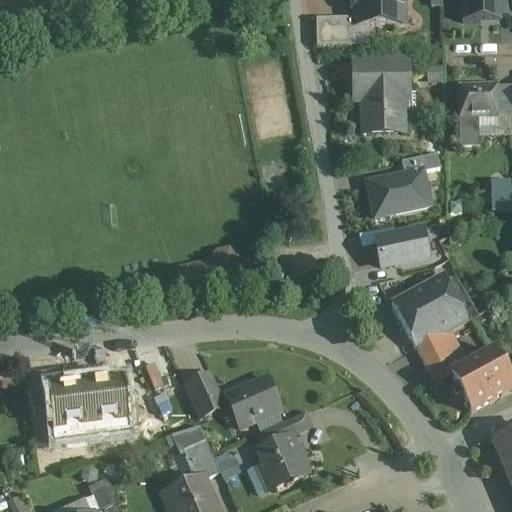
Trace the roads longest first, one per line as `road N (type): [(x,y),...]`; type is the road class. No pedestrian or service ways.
road 1 (residential): [(294,0),(344,283),(330,336)]
road 2 (residential): [(330,336),(248,326),(0,347)]
road 3 (residential): [(446,459),(408,395),(330,336)]
road 4 (residential): [(327,511),(446,459)]
